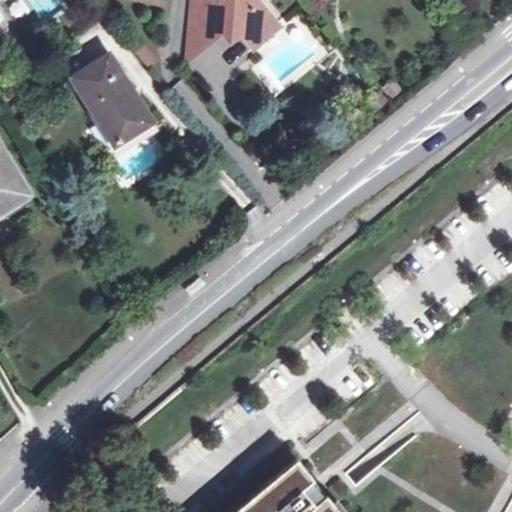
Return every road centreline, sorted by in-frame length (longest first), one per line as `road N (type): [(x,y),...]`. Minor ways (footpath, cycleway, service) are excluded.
road 1 (primary): [(2,502),(133,369),(332,205)]
road 2 (primary): [(511,43),(332,205)]
road 3 (primary): [(332,205),(423,157),(511,84)]
